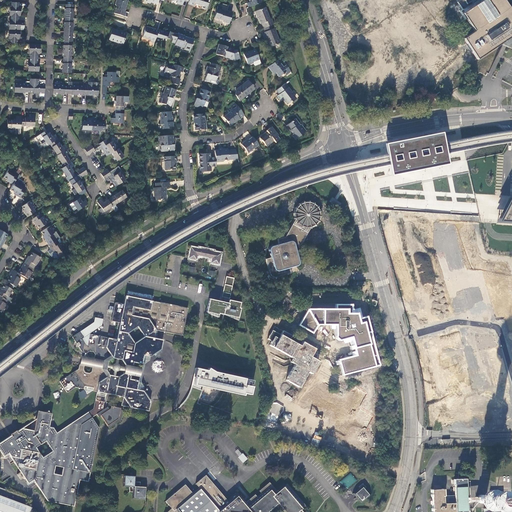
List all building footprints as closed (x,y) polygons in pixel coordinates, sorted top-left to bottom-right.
[(115,10),(114,13),(122,16),(123,11),(125,12),(128,0),(116,0),(115,4),(116,7),(118,7),(118,10),(116,9),(115,10)] [(418,35),(354,77),(365,93),(430,52),(433,53),(435,56),(421,65),(430,78),(469,52),(471,53),(475,60),(501,43),(503,46),(511,49),(511,38),(509,38),(511,36),(511,15),(502,0),(455,0),(457,3),(415,30),(418,35)] [(9,6),(9,16),(10,16),(19,16),(20,16),(21,7),(19,7),(19,3),(11,2),(11,6),(9,6)] [(73,18),(74,18),(74,8),(73,8),(73,5),(65,5),(65,8),(64,8),(64,18),(65,18),(73,18)] [(223,22),(229,23),(232,13),(222,9),(222,7),(218,6),(217,10),(216,10),(215,12),(216,13),(214,18),(223,20),(223,22)] [(272,25),(274,24),(272,19),(270,19),(265,8),(255,12),(260,24),(262,23),(264,29),(272,25)] [(9,20),(9,30),(20,30),(24,30),(24,24),(20,24),(20,20),(19,20),(19,16),(10,16),(10,20),(9,20)] [(63,32),(73,32),(73,22),(73,18),(65,18),(64,21),(63,32)] [(272,25),(264,29),(265,32),(264,32),(268,41),(267,41),(269,47),(280,43),(274,28),(273,29),(272,25)] [(151,42),(154,43),(156,37),(158,31),(147,27),(143,38),(151,40),(151,42)] [(109,39),(123,44),(127,34),(112,29),(109,39)] [(20,30),(9,30),(8,39),(10,39),(9,43),(18,44),(18,40),(19,40),(20,30)] [(168,33),(158,31),(156,37),(162,39),(173,39),(172,42),(176,44),(178,35),(169,32),(168,33)] [(73,42),(73,32),(63,32),(63,41),(64,41),(64,45),(72,46),(72,42),(73,42)] [(183,35),(179,34),(178,35),(176,44),(185,47),(185,49),(190,50),(194,39),(183,36),(183,35)] [(30,54),(30,58),(38,58),(38,54),(40,54),(40,44),(29,44),(28,54),(30,54)] [(240,57),(237,50),(232,52),(231,49),(231,48),(229,47),(219,44),(216,54),(231,59),(234,58),(235,60),(240,57)] [(63,59),(71,59),(71,55),(72,55),(72,46),(64,45),(63,45),(62,55),(63,55),(63,59)] [(248,64),(248,65),(253,63),(253,62),(259,59),(255,50),(243,54),(247,64),(248,64)] [(38,58),(30,58),(29,62),(28,62),(28,71),(39,72),(39,62),(38,62),(38,58)] [(71,63),(71,59),(63,59),(63,63),(62,63),(62,73),(72,73),(72,63),(71,63)] [(282,63),(279,59),(270,65),(269,66),(273,73),(275,71),(278,76),(277,76),(278,78),(282,75),(282,76),(289,72),(285,66),(283,68),(281,63),(282,63)] [(184,68),(168,63),(165,73),(169,74),(169,76),(179,79),(180,75),(179,74),(180,71),(183,72),(184,68)] [(223,67),(211,63),(210,67),(208,66),(207,71),(210,72),(209,74),(208,74),(206,81),(217,84),(219,80),(217,80),(218,77),(219,77),(223,67)] [(107,72),(107,76),(103,76),(102,86),(107,86),(110,86),(110,82),(119,82),(119,77),(115,77),(115,72),(107,72)] [(29,85),(29,92),(33,93),(32,93),(39,94),(44,94),(44,81),(29,80),(29,83),(29,85)] [(239,100),(243,97),(255,89),(248,80),(237,89),(235,95),(239,100)] [(98,83),(88,82),(88,85),(87,85),(87,86),(83,86),(82,95),(87,95),(97,96),(98,83)] [(29,92),(29,85),(25,85),(25,83),(14,83),(13,93),(25,93),(25,92),(29,92)] [(64,85),(52,84),(52,94),(57,94),(64,95),(64,94),(67,94),(68,85),(63,85),(64,85)] [(286,84),(277,90),(280,94),(277,96),(280,100),(283,98),(287,104),(291,102),(292,102),(296,100),(296,99),(292,94),(292,92),(286,84)] [(68,85),(67,94),(71,94),(71,95),(82,95),(83,86),(83,85),(72,85),(72,86),(68,85)] [(176,90),(163,86),(160,98),(161,98),(160,103),(168,105),(168,107),(171,106),(174,99),(172,98),(173,96),(174,97),(176,90)] [(212,88),(204,86),(202,89),(201,89),(200,94),(199,97),(198,99),(197,98),(194,106),(203,109),(203,106),(204,106),(206,101),(208,102),(212,88)] [(128,96),(115,96),(115,106),(116,106),(116,110),(123,110),(124,102),(128,102),(128,96)] [(224,117),(231,125),(237,120),(238,121),(245,115),(235,103),(231,106),(232,111),(224,117)] [(123,123),(123,110),(116,110),(116,113),(115,113),(115,118),(111,118),(111,123),(123,123)] [(171,112),(160,113),(161,124),(163,124),(163,129),(169,129),(169,127),(174,126),(173,115),(172,116),(171,112)] [(205,114),(194,115),(194,120),(196,130),(206,129),(206,120),(205,120),(205,114)] [(21,118),(21,126),(34,126),(35,115),(30,115),(29,118),(21,118)] [(20,134),(21,126),(21,118),(21,117),(16,117),(16,121),(7,121),(7,128),(15,128),(15,134),(20,134)] [(91,130),(91,119),(87,118),(87,122),(81,122),(81,130),(91,130)] [(97,119),(91,119),(91,130),(105,131),(105,123),(97,122),(97,119)] [(301,128),(299,126),(294,120),(285,126),(292,135),(291,136),(295,140),(305,132),(302,127),(301,128)] [(260,137),(267,146),(274,140),(276,142),(280,139),(278,136),(279,135),(272,126),(266,131),(267,131),(260,137)] [(52,137),(47,130),(35,138),(37,141),(39,140),(44,148),(50,144),(56,140),(58,139),(55,135),(52,137)] [(387,143),(384,144),(385,151),(386,155),(386,158),(387,162),(388,164),(388,165),(389,168),(390,176),(398,174),(431,168),(447,165),(445,153),(444,150),(444,146),(443,143),(441,133),(425,136),(387,143)] [(173,135),(158,136),(159,149),(161,149),(162,153),(175,151),(175,148),(175,146),(174,146),(174,144),(171,144),(171,143),(174,143),(173,135)] [(259,145),(252,137),(247,141),(246,140),(242,144),(248,153),(259,145)] [(106,156),(111,153),(117,149),(113,144),(111,141),(109,143),(106,139),(93,148),(95,151),(100,147),(101,149),(102,148),(104,151),(103,152),(106,156)] [(66,149),(67,149),(64,145),(61,146),(56,140),(50,144),(57,155),(66,149)] [(57,155),(57,156),(64,167),(71,162),(66,155),(69,153),(66,149),(57,155)] [(117,149),(111,153),(116,162),(123,157),(118,149),(117,149)] [(238,158),(236,149),(228,150),(228,149),(219,149),(219,150),(215,151),(215,157),(216,161),(224,160),(238,158)] [(216,166),(216,161),(215,157),(210,157),(210,153),(199,154),(200,172),(211,171),(211,166),(216,166)] [(176,156),(164,157),(165,170),(176,169),(175,161),(176,161),(176,156)] [(64,167),(61,169),(67,176),(66,177),(69,182),(76,176),(71,168),(74,166),(71,162),(64,167)] [(125,180),(120,173),(122,171),(118,166),(109,172),(111,176),(105,180),(106,181),(108,179),(110,182),(113,183),(115,185),(116,186),(118,185),(125,180)] [(13,184),(18,176),(15,174),(16,173),(9,168),(4,177),(7,179),(6,180),(13,184)] [(22,176),(19,174),(18,176),(13,184),(10,189),(14,192),(14,193),(20,197),(25,189),(22,187),(23,185),(17,181),(19,178),(20,177),(21,178),(22,176)] [(72,185),(78,193),(84,189),(79,180),(72,185)] [(155,188),(155,200),(167,199),(166,187),(170,187),(170,182),(156,183),(156,187),(155,188)] [(111,198),(116,205),(126,197),(122,191),(111,198)] [(336,199),(332,196),(328,201),(338,208),(341,203),(336,199)] [(77,209),(78,211),(88,204),(85,200),(81,202),(79,198),(72,203),(77,209)] [(101,214),(116,205),(111,198),(103,203),(101,199),(97,202),(101,208),(98,210),(101,214)] [(27,216),(35,211),(33,209),(35,208),(30,201),(22,206),(24,209),(23,210),(27,216)] [(511,201),(510,204),(501,220),(511,221),(511,201)] [(271,258),(265,259),(269,274),(272,277),(276,278),(290,273),(289,268),(297,266),(298,264),(299,261),(297,255),(302,253),(299,246),(310,227),(315,225),(318,221),(319,217),(319,212),(317,207),(313,204),(308,202),(304,203),(299,205),(295,209),(294,214),(294,219),(284,237),(277,239),(278,244),(270,246),(269,247),(268,249),(271,258)] [(41,218),(39,214),(31,219),(37,226),(39,228),(48,223),(43,216),(41,218)] [(54,233),(50,226),(41,231),(43,234),(42,235),(47,242),(55,237),(53,234),(55,233),(54,233)] [(392,256),(400,254),(393,228),(386,230),(392,256)] [(56,231),(54,233),(55,233),(53,234),(55,237),(47,242),(49,245),(57,240),(60,238),(56,231)] [(55,251),(59,258),(67,252),(61,242),(59,243),(57,240),(49,245),(54,252),(55,251)] [(191,247),(189,259),(196,260),(197,257),(201,258),(201,256),(208,258),(208,259),(211,260),(211,263),(219,265),(221,253),(213,252),(213,251),(198,248),(198,249),(191,247)] [(41,258),(32,253),(29,257),(28,257),(24,263),(32,268),(37,270),(39,267),(36,265),(41,258)] [(197,257),(196,260),(195,266),(194,268),(209,271),(209,269),(211,263),(211,260),(208,259),(208,258),(201,256),(201,258),(197,257)] [(21,275),(28,279),(32,272),(30,271),(32,268),(24,263),(21,269),(22,269),(19,274),(21,275)] [(19,274),(12,270),(8,277),(10,277),(7,282),(8,282),(11,284),(9,286),(13,288),(15,286),(16,287),(21,279),(19,278),(21,275),(19,274)] [(9,296),(13,289),(4,284),(2,288),(1,287),(0,288),(0,295),(5,299),(7,296),(8,296),(9,296)] [(8,305),(10,301),(5,299),(0,295),(0,310),(1,312),(6,304),(8,305)] [(85,345),(84,343),(87,341),(84,337),(83,338),(79,332),(72,337),(76,343),(75,346),(76,348),(78,347),(82,352),(81,356),(85,357),(86,353),(89,351),(93,352),(95,355),(94,359),(103,361),(110,356),(112,358),(121,360),(125,365),(132,366),(133,363),(141,364),(140,368),(138,377),(138,381),(130,379),(130,375),(123,374),(118,377),(109,375),(106,377),(101,370),(92,368),(92,372),(89,373),(85,373),(83,370),(84,366),(79,365),(78,369),(59,381),(67,393),(75,387),(83,389),(84,386),(93,388),(93,391),(97,392),(106,394),(123,397),(121,406),(123,406),(148,411),(150,402),(143,391),(144,388),(140,382),(144,364),(149,361),(150,356),(161,350),(163,340),(156,339),(158,331),(182,336),(187,308),(125,296),(123,305),(115,303),(111,321),(119,323),(116,340),(90,335),(87,345),(85,345)] [(228,303),(209,299),(206,312),(218,314),(219,313),(238,317),(240,308),(239,308),(240,302),(228,300),(228,303)] [(331,311),(279,312),(280,336),(334,334),(335,330),(369,329),(370,305),(332,307),(331,311)] [(93,322),(79,332),(83,338),(84,337),(101,326),(103,319),(94,318),(93,322)] [(383,373),(383,351),(277,356),(278,383),(363,377),(363,404),(388,412),(387,374),(383,373)] [(85,357),(81,356),(80,358),(79,365),(84,366),(92,368),(101,370),(103,361),(94,359),(85,357)] [(111,367),(112,370),(114,372),(116,372),(119,371),(120,369),(120,366),(118,364),(115,363),(113,364),(111,367)] [(125,365),(123,374),(130,375),(138,377),(140,368),(132,366),(125,365)] [(196,368),(192,384),(201,386),(243,395),(244,393),(250,394),(252,387),(243,385),(244,378),(214,372),(208,369),(207,371),(196,368)] [(187,397),(183,404),(199,409),(201,403),(198,402),(202,391),(200,390),(201,386),(192,384),(191,388),(187,397)] [(84,386),(83,389),(87,394),(93,391),(93,388),(84,386)] [(424,431),(499,427),(489,393),(476,398),(479,406),(473,409),(437,410),(437,418),(424,419),(424,431)] [(38,411),(36,419),(33,436),(19,433),(0,444),(6,455),(8,454),(28,483),(33,480),(47,501),(74,506),(79,480),(88,482),(99,428),(92,417),(102,410),(104,402),(95,400),(93,409),(56,433),(53,428),(49,427),(51,414),(38,411)] [(100,415),(107,426),(118,419),(121,406),(111,404),(110,408),(100,415)] [(118,419),(107,426),(109,428),(120,420),(123,406),(121,406),(118,419)] [(0,450),(4,456),(6,455),(0,444),(19,433),(33,436),(36,419),(17,432),(16,431),(10,434),(11,435),(0,442),(0,450)] [(242,463),(247,459),(242,453),(238,457),(242,463)] [(351,473),(340,481),(345,489),(357,481),(351,473)] [(135,476),(123,474),(122,486),(129,487),(128,492),(133,492),(133,499),(146,500),(147,486),(143,486),(143,487),(140,487),(140,482),(135,482),(135,476)] [(305,511),(304,511),(308,508),(287,483),(277,492),(269,482),(259,490),(261,493),(257,497),(255,494),(246,502),(237,492),(228,500),(205,475),(195,483),(200,488),(193,494),(185,484),(165,501),(171,508),(166,511),(305,511)] [(466,479),(454,479),(454,503),(454,511),(466,511),(466,502),(466,497),(466,479)] [(353,493),(356,497),(358,500),(361,503),(370,495),(365,488),(366,488),(365,487),(362,484),(358,487),(359,488),(353,493)] [(29,511),(30,508),(25,505),(28,499),(27,499),(0,488),(0,511),(29,511)] [(443,489),(431,490),(431,511),(454,511),(454,503),(444,503),(443,489)] [(486,497),(485,496),(484,495),(483,495),(482,494),(480,495),(479,495),(478,496),(478,497),(477,498),(477,499),(477,501),(478,502),(478,503),(480,504),(481,504),(482,504),(483,504),(484,504),(485,503),(486,502),(487,500),(487,499),(487,498),(486,497)]
